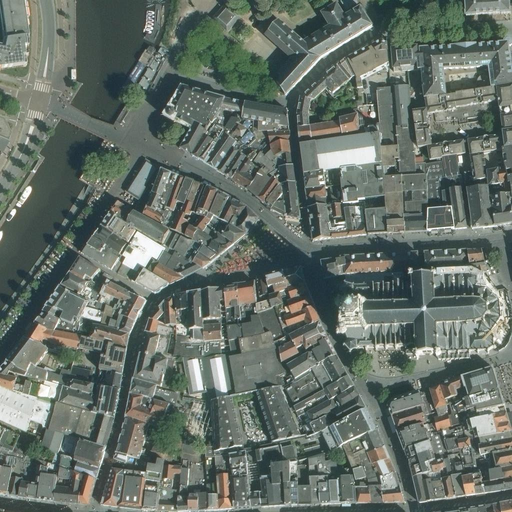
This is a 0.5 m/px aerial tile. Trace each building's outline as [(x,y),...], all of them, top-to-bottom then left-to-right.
[(4,50),(0,48),(0,68),(26,65),(25,64),(24,56),(27,56),(27,55),(26,47),(28,46),(26,37),(28,37),(25,19),(27,19),(24,0),(0,0),(0,1),(6,40),(4,50)] [(464,0),(465,2),(466,2),(466,13),(466,16),(475,16),(475,15),(501,14),(510,14),(511,14),(510,11),(508,0),(464,0)] [(226,4),(212,19),(227,32),(228,31),(238,19),(241,17),(230,7),(226,4)] [(321,59),(372,27),(360,7),(344,17),(336,5),(322,13),(330,26),(303,42),(279,21),(268,32),(265,35),(292,59),(278,74),(282,78),(277,83),(276,84),(284,95),(285,96),(285,95),(286,96),(321,59)] [(511,74),(510,58),(508,47),(510,46),(511,44),(511,42),(511,41),(510,39),(507,39),(504,41),(504,43),(477,46),(477,45),(455,47),(443,48),(427,49),(420,49),(422,70),(425,98),(446,95),(443,70),(488,67),(491,88),(496,88),(511,85),(511,74)] [(388,63),(387,50),(387,44),(386,44),(381,41),(372,46),(361,51),(358,53),(368,74),(375,70),(388,63)] [(126,81),(135,87),(156,52),(147,47),(126,81)] [(422,70),(420,49),(420,50),(417,50),(417,47),(392,49),(394,73),(408,71),(422,70)] [(368,74),(358,53),(352,56),(347,59),(356,77),(357,80),(363,77),(368,74)] [(200,69),(202,63),(192,58),(189,64),(200,69)] [(356,77),(347,59),(346,59),(337,67),(350,81),(356,77)] [(331,96),(350,81),(337,67),(324,78),(304,96),(301,98),(311,100),(315,101),(327,89),(331,92),(329,94),(331,96)] [(444,74),(447,94),(490,88),(487,68),(444,74)] [(427,190),(427,176),(426,176),(425,164),(416,165),(414,148),(413,135),(414,135),(412,117),(409,86),(406,86),(405,77),(395,78),(396,87),(393,88),(393,92),(393,94),(394,94),(399,160),(395,160),(396,167),(396,177),(396,178),(401,178),(402,193),(412,192),(412,200),(403,201),(405,233),(427,232),(428,224),(428,204),(428,191),(427,190)] [(511,85),(496,88),(498,101),(498,103),(499,109),(500,109),(511,106),(511,85)] [(224,127),(223,110),(221,110),(225,99),(184,87),(172,110),(171,110),(170,110),(170,111),(169,111),(168,112),(168,113),(167,114),(167,115),(168,115),(168,116),(168,117),(169,117),(169,118),(170,118),(171,119),(172,119),(173,119),(173,118),(192,128),(194,126),(207,133),(213,123),(224,127)] [(393,94),(393,92),(391,92),(391,94),(391,87),(376,88),(377,92),(378,105),(379,124),(380,124),(383,168),(396,167),(395,160),(399,160),(394,94),(393,94)] [(478,104),(477,98),(478,97),(481,96),(483,98),(483,103),(498,101),(496,88),(491,88),(446,96),(446,95),(425,98),(428,114),(442,112),(441,106),(443,104),(445,104),(447,105),(448,111),(456,109),(456,108),(478,104)] [(309,114),(311,100),(301,98),(297,115),(298,125),(309,123),(308,114),(309,114)] [(287,110),(245,103),(225,99),(221,110),(223,110),(227,111),(238,114),(240,120),(242,120),(254,123),(254,133),(267,132),(289,132),(287,110)] [(511,106),(500,109),(499,109),(500,118),(503,133),(511,131),(511,106)] [(360,137),(359,127),(358,114),(339,119),(340,122),(309,126),(309,123),(298,125),(300,141),(300,142),(311,141),(311,145),(360,137)] [(432,146),(429,131),(424,131),(422,130),(422,127),(423,126),(429,125),(428,114),(412,117),(414,135),(413,135),(414,148),(427,146),(432,146)] [(3,120),(0,118),(0,139),(7,143),(10,135),(3,120)] [(221,140),(206,164),(216,171),(217,171),(232,149),(233,148),(237,144),(238,145),(239,143),(247,148),(256,141),(254,133),(254,123),(242,120),(240,120),(232,118),(225,129),(224,128),(224,127),(218,125),(213,123),(207,133),(216,138),(218,140),(219,139),(221,140)] [(383,168),(380,124),(379,124),(359,127),(360,137),(311,145),(311,141),(300,142),(304,174),(305,178),(311,177),(311,175),(325,173),(329,172),(340,172),(341,171),(383,168)] [(192,157),(207,133),(194,126),(192,128),(180,150),(192,157)] [(511,148),(511,131),(503,133),(503,135),(505,150),(511,148)] [(267,132),(254,133),(256,141),(256,140),(257,141),(269,137),(271,145),(281,144),(291,143),(291,140),(289,132),(267,132)] [(199,161),(216,138),(207,133),(192,157),(199,161)] [(505,150),(503,135),(488,137),(489,143),(488,145),(485,145),(484,144),(483,138),(468,140),(470,155),(469,155),(470,156),(483,153),(501,150),(505,150)] [(206,164),(221,140),(219,139),(218,140),(216,138),(199,161),(206,164)] [(260,149),(257,141),(256,140),(256,141),(247,148),(241,151),(240,153),(225,176),(232,180),(245,158),(247,159),(249,157),(254,153),(256,155),(256,154),(260,149)] [(465,154),(463,141),(448,143),(449,149),(447,151),(445,151),(443,150),(442,144),(432,146),(427,146),(429,159),(442,157),(457,155),(465,154)] [(292,154),(291,143),(281,144),(271,145),(270,145),(272,153),(274,157),(281,156),(292,154)] [(268,178),(270,176),(267,172),(277,164),(273,157),(274,157),(272,153),(270,145),(266,145),(260,153),(254,162),(257,165),(263,170),(261,172),(248,191),(258,199),(271,181),(268,179),(268,178)] [(225,176),(240,153),(233,148),(232,149),(217,171),(225,176)] [(511,148),(505,150),(501,150),(502,159),(504,168),(506,178),(511,176),(511,148)] [(499,169),(497,159),(502,159),(501,150),(483,153),(470,156),(472,172),(473,181),(475,181),(486,179),(488,179),(488,177),(486,177),(485,172),(498,170),(499,169)] [(254,167),(253,165),(250,162),(252,161),(257,155),(256,154),(256,155),(254,153),(249,157),(247,159),(245,158),(232,180),(242,187),(249,176),(248,176),(253,169),(254,167)] [(293,166),(292,154),(281,156),(282,167),(293,166)] [(467,229),(457,155),(442,157),(443,163),(444,172),(445,178),(447,186),(448,191),(449,190),(451,206),(453,219),(455,230),(467,229)] [(511,208),(511,201),(510,184),(508,185),(506,178),(504,168),(502,159),(497,159),(499,169),(498,170),(500,185),(500,190),(503,209),(504,209),(504,210),(505,210),(505,211),(504,212),(503,213),(505,226),(511,225),(511,208)] [(159,168),(146,160),(127,192),(140,200),(159,168)] [(445,178),(444,172),(443,163),(425,164),(426,176),(427,176),(427,190),(428,191),(428,204),(428,224),(427,232),(455,230),(453,219),(451,206),(449,190),(448,191),(447,186),(445,178)] [(301,221),(293,166),(282,167),(279,168),(277,164),(267,172),(270,176),(279,186),(280,186),(282,185),(283,196),(284,204),(285,217),(285,218),(301,221)] [(263,170),(257,165),(256,166),(255,166),(254,167),(253,169),(248,176),(249,176),(242,187),(245,189),(248,191),(261,172),(263,170)] [(383,168),(341,171),(343,186),(343,205),(344,205),(353,204),(354,208),(356,207),(356,204),(358,204),(358,201),(365,200),(385,198),(384,178),(383,168)] [(158,209),(172,175),(162,171),(147,207),(156,212),(158,209)] [(472,172),(464,173),(465,183),(466,190),(478,188),(478,182),(475,183),(475,181),(473,181),(472,172)] [(325,189),(324,175),(325,175),(325,173),(311,175),(311,177),(305,178),(306,191),(325,189)] [(165,213),(179,177),(177,176),(172,175),(158,209),(165,213)] [(265,205),(280,186),(279,186),(270,176),(268,178),(268,179),(271,181),(258,199),(265,205)] [(180,197),(187,180),(179,177),(165,213),(158,209),(156,212),(147,207),(144,216),(164,226),(168,217),(171,210),(174,212),(180,197)] [(402,193),(401,178),(396,178),(396,177),(384,178),(385,198),(386,204),(386,209),(388,234),(388,235),(405,233),(403,201),(402,193)] [(492,203),(490,203),(488,192),(488,187),(486,179),(475,181),(475,183),(478,182),(478,188),(480,198),(480,205),(481,212),(482,220),(483,228),(495,227),(492,203)] [(182,213),(194,183),(187,180),(180,197),(174,212),(171,210),(168,217),(164,226),(170,230),(179,212),(182,213)] [(191,216),(201,186),(194,183),(182,213),(179,212),(170,230),(183,235),(191,216)] [(271,210),(283,196),(282,185),(280,186),(265,205),(271,210)] [(198,215),(208,189),(201,186),(191,216),(183,235),(186,236),(198,215)] [(330,219),(345,218),(345,215),(344,210),(343,205),(343,186),(331,187),(325,187),(325,189),(325,191),(326,199),(327,207),(308,208),(309,213),(309,215),(310,219),(313,242),(322,241),(333,239),(330,219)] [(60,208),(66,211),(72,197),(73,194),(73,191),(72,188),(70,190),(68,192),(66,195),(60,208)] [(480,198),(478,188),(466,190),(472,230),(479,229),(483,228),(482,220),(481,212),(480,205),(480,198)] [(208,220),(218,193),(208,189),(198,215),(186,236),(186,237),(193,241),(194,241),(199,232),(194,229),(202,217),(208,220)] [(495,197),(491,198),(492,203),(495,227),(496,227),(505,226),(503,213),(504,212),(505,211),(505,210),(504,210),(504,209),(503,209),(500,190),(495,191),(495,197)] [(327,207),(326,199),(325,191),(306,193),(308,208),(327,207)] [(219,221),(230,199),(220,193),(218,193),(208,220),(202,217),(194,229),(199,232),(203,234),(214,217),(217,219),(212,228),(211,228),(207,236),(214,240),(219,229),(221,221),(219,221)] [(284,204),(283,196),(271,210),(285,218),(285,217),(284,204)] [(238,207),(239,204),(230,199),(219,221),(221,221),(225,223),(221,230),(221,231),(226,233),(235,218),(233,217),(238,207)] [(127,225),(134,213),(132,211),(119,203),(117,205),(111,214),(127,225)] [(240,221),(247,209),(246,208),(239,204),(238,207),(233,217),(235,218),(240,221)] [(366,236),(362,208),(354,209),(358,237),(366,236)] [(246,235),(258,219),(247,209),(240,221),(235,218),(226,233),(224,238),(234,245),(246,235)] [(358,237),(354,209),(344,210),(345,215),(348,238),(358,237)] [(388,234),(386,209),(365,212),(368,236),(388,234)] [(162,245),(169,233),(134,213),(127,225),(132,227),(159,243),(162,245)] [(135,232),(130,229),(132,227),(127,225),(111,214),(102,226),(113,234),(128,244),(135,232)] [(348,238),(345,218),(330,219),(333,239),(348,238)] [(128,244),(113,234),(102,226),(93,238),(106,247),(120,256),(128,244)] [(224,238),(226,233),(221,231),(221,230),(219,229),(214,240),(213,242),(227,251),(234,245),(224,238)] [(203,269),(190,262),(184,258),(174,252),(169,249),(176,235),(169,232),(169,233),(162,245),(161,247),(166,250),(158,262),(184,279),(202,270),(203,269)] [(213,242),(214,240),(207,236),(203,234),(199,232),(194,241),(193,241),(193,242),(194,243),(193,246),(199,249),(201,246),(206,249),(208,253),(217,259),(227,251),(213,242)] [(170,286),(147,272),(144,271),(145,270),(152,258),(158,262),(166,250),(161,247),(157,245),(137,233),(122,257),(126,260),(123,265),(137,273),(135,276),(132,282),(155,295),(169,286),(170,286)] [(193,246),(194,243),(193,242),(187,241),(181,238),(176,235),(169,249),(174,252),(184,258),(193,246)] [(101,255),(106,247),(93,238),(88,247),(101,255)] [(208,253),(206,249),(201,246),(199,249),(193,246),(184,258),(190,262),(196,253),(211,264),(217,259),(208,253)] [(120,256),(106,247),(101,255),(88,247),(83,254),(112,271),(121,256),(120,256)] [(484,261),(481,250),(467,251),(469,258),(468,258),(469,263),(469,264),(484,261)] [(454,266),(453,251),(434,253),(436,267),(454,266)] [(469,258),(467,251),(453,251),(454,266),(463,266),(463,258),(468,258),(469,258)] [(211,264),(196,253),(190,262),(203,269),(210,265),(211,264)] [(420,270),(417,253),(396,255),(397,272),(420,270)] [(436,267),(434,253),(424,253),(425,268),(436,267)] [(382,273),(381,255),(366,256),(367,274),(382,273)] [(397,272),(396,255),(381,255),(382,273),(397,272)] [(367,274),(366,256),(347,257),(345,258),(346,265),(343,265),(345,275),(367,274)] [(80,258),(70,274),(81,280),(87,283),(90,283),(105,292),(111,284),(109,283),(112,278),(104,273),(100,270),(80,258)] [(345,275),(343,265),(337,265),(336,259),(322,261),(324,280),(325,279),(345,275)] [(487,273),(484,261),(469,264),(469,263),(470,269),(474,268),(477,275),(487,273)] [(182,280),(162,266),(159,265),(154,262),(147,272),(170,286),(182,280)] [(137,273),(123,265),(118,274),(132,282),(135,276),(137,273)] [(305,283),(301,268),(283,272),(287,288),(288,288),(305,283)] [(502,301),(500,299),(499,300),(494,296),(495,295),(494,295),(495,294),(494,294),(493,293),(493,294),(488,289),(489,287),(488,286),(487,286),(486,288),(481,288),(481,287),(482,286),(482,285),(480,284),(479,278),(481,277),(481,276),(480,276),(478,277),(473,274),(473,272),(472,271),(471,272),(471,273),(465,273),(465,272),(464,270),(463,271),(463,274),(455,274),(455,272),(454,271),(453,272),(453,274),(445,275),(445,273),(444,272),(443,273),(443,275),(437,275),(436,273),(435,272),(432,272),(432,275),(414,276),(414,273),(412,273),(411,274),(409,274),(402,275),(402,277),(395,277),(395,275),(393,275),(393,277),(384,277),(384,284),(383,284),(383,286),(381,286),(381,284),(375,284),(375,286),(375,284),(372,284),(372,286),(365,286),(365,284),(363,284),(363,286),(355,286),(355,284),(353,284),(353,286),(347,284),(346,282),(344,282),(345,284),(344,284),(341,283),(339,283),(338,285),(338,288),(341,289),(341,290),(340,290),(340,292),(342,292),(345,296),(342,305),(339,301),(336,301),(335,303),(335,305),(339,310),(339,312),(338,313),(339,313),(340,313),(341,315),(343,315),(344,315),(344,322),(342,322),(341,323),(340,324),(339,324),(338,325),(340,326),(340,328),(336,332),(336,335),(338,337),(340,337),(341,336),(343,337),(346,336),(348,341),(345,345),(343,346),(343,348),(346,347),(348,350),(350,352),(349,355),(352,355),(352,353),(356,351),(358,351),(358,349),(365,349),(365,351),(368,351),(368,349),(376,348),(376,350),(378,350),(378,348),(386,348),(386,350),(388,350),(388,348),(395,348),(395,350),(398,350),(398,348),(405,347),(406,353),(406,355),(413,354),(413,356),(416,356),(416,358),(419,358),(419,356),(436,355),(436,357),(437,359),(438,361),(441,360),(442,361),(443,361),(443,360),(446,360),(446,361),(447,361),(447,360),(450,360),(450,361),(451,361),(451,360),(454,360),(455,361),(456,361),(455,360),(459,360),(459,361),(460,361),(460,360),(469,359),(470,360),(471,360),(470,358),(470,356),(488,355),(489,354),(489,352),(493,349),(495,350),(496,349),(494,347),(494,342),(495,341),(496,340),(495,339),(493,336),(493,335),(492,333),(496,327),(496,328),(497,327),(497,328),(497,327),(498,326),(497,326),(500,320),(502,321),(503,320),(503,319),(501,318),(501,312),(501,311),(502,310),(501,310),(501,309),(500,309),(500,302),(502,301)] [(290,309),(288,303),(283,304),(280,293),(288,290),(288,288),(287,288),(283,272),(266,277),(268,288),(273,287),(275,295),(269,296),(270,301),(257,305),(256,305),(257,314),(257,317),(251,317),(251,323),(242,325),(243,332),(259,326),(257,320),(290,309)] [(62,286),(60,288),(80,298),(89,303),(86,309),(83,318),(86,319),(96,322),(102,323),(103,323),(105,314),(98,312),(105,293),(106,292),(105,292),(90,283),(87,283),(81,280),(70,274),(62,286)] [(268,296),(264,278),(257,280),(259,298),(268,296)] [(256,305),(257,305),(257,303),(255,283),(237,286),(242,325),(251,323),(251,317),(257,317),(257,314),(256,305)] [(309,294),(305,285),(305,283),(288,288),(288,290),(280,293),(283,304),(288,303),(291,301),(291,300),(309,294)] [(146,302),(111,284),(105,292),(106,292),(105,293),(141,311),(146,302)] [(243,332),(242,325),(237,286),(225,288),(225,297),(225,301),(226,306),(227,326),(229,341),(233,341),(234,344),(235,353),(241,351),(239,340),(244,339),(243,332)] [(47,307),(43,312),(60,320),(61,320),(72,325),(75,320),(81,323),(83,318),(86,309),(89,303),(80,298),(60,288),(47,307)] [(222,288),(220,289),(202,292),(201,293),(203,330),(204,342),(191,341),(191,338),(183,337),(183,334),(176,333),(176,335),(176,341),(174,357),(173,358),(183,359),(223,357),(224,357),(224,356),(223,356),(223,355),(222,356),(220,341),(222,341),(220,302),(223,301),(225,301),(225,297),(225,288),(222,288)] [(105,293),(98,312),(105,314),(106,306),(121,313),(120,316),(136,323),(141,311),(105,293)] [(203,330),(201,293),(190,294),(192,316),(189,316),(189,330),(203,330)] [(192,316),(190,294),(186,295),(175,297),(177,326),(176,333),(183,334),(183,337),(191,338),(191,341),(204,342),(203,330),(189,330),(189,316),(192,316)] [(177,326),(175,297),(165,303),(152,318),(158,321),(160,322),(160,324),(169,327),(177,326)] [(300,311),(314,307),(310,297),(306,299),(306,298),(299,300),(301,304),(292,307),(291,304),(288,303),(290,309),(257,320),(259,326),(243,332),(244,339),(252,338),(251,336),(269,330),(267,326),(301,314),(300,311)] [(102,323),(102,325),(117,329),(131,333),(136,323),(120,316),(121,313),(106,306),(105,314),(103,323),(102,323)] [(224,357),(223,357),(224,360),(231,396),(232,396),(232,397),(236,396),(256,392),(279,388),(280,387),(285,386),(279,376),(283,374),(281,364),(279,349),(278,342),(307,327),(319,322),(321,321),(314,307),(300,311),(301,314),(267,326),(269,330),(251,336),(252,338),(244,339),(239,340),(241,351),(235,353),(236,355),(236,358),(232,358),(232,355),(228,355),(224,356),(224,357)] [(60,320),(43,312),(39,319),(56,327),(60,320)] [(176,335),(176,333),(177,326),(169,327),(160,324),(160,322),(158,321),(152,318),(150,320),(146,332),(154,336),(170,340),(170,339),(169,339),(170,334),(176,335)] [(56,327),(39,319),(34,325),(47,330),(54,332),(56,327)] [(292,343),(322,329),(319,322),(307,327),(278,342),(279,349),(291,343),(293,347),(294,347),(292,343)] [(81,337),(54,332),(47,330),(34,325),(25,339),(41,346),(41,345),(48,351),(69,356),(71,348),(79,350),(82,337),(81,337)] [(127,348),(130,335),(131,333),(117,329),(102,325),(101,327),(93,326),(90,339),(105,343),(127,348)] [(299,354),(296,349),(303,346),(306,351),(327,339),(322,329),(292,343),(294,347),(293,347),(291,343),(279,349),(281,364),(287,361),(299,354)] [(173,358),(174,357),(166,355),(170,340),(154,336),(146,332),(141,354),(150,356),(149,361),(153,362),(152,368),(165,372),(167,360),(173,362),(173,361),(173,358)] [(127,348),(105,343),(90,339),(81,337),(82,337),(79,350),(103,354),(100,371),(105,371),(104,374),(107,375),(107,372),(122,375),(127,348)] [(36,367),(48,351),(41,345),(41,346),(25,339),(7,361),(18,369),(19,369),(27,373),(25,377),(44,382),(44,381),(47,372),(47,371),(36,367)] [(323,363),(336,356),(327,339),(306,351),(299,354),(287,361),(289,365),(287,366),(295,380),(323,363)] [(168,389),(175,362),(173,361),(173,362),(167,360),(165,372),(152,368),(153,362),(149,361),(150,356),(141,354),(134,380),(157,387),(168,389)] [(324,390),(348,377),(336,356),(323,363),(295,380),(285,386),(280,387),(281,391),(286,389),(296,407),(314,396),(324,390)] [(231,396),(223,357),(183,359),(190,396),(208,393),(210,403),(211,403),(227,403),(227,402),(233,402),(232,397),(232,396),(231,396)] [(18,369),(7,361),(1,369),(0,370),(0,374),(6,376),(8,374),(9,372),(15,374),(25,377),(27,373),(19,369),(18,369)] [(72,367),(68,378),(73,381),(90,384),(93,372),(72,367)] [(462,388),(463,400),(499,389),(493,368),(460,378),(463,388),(462,388)] [(120,390),(122,375),(107,372),(107,375),(104,374),(105,371),(100,371),(97,386),(120,390)] [(92,395),(95,385),(90,384),(73,381),(68,378),(68,379),(66,378),(63,377),(55,375),(47,372),(44,381),(64,387),(63,390),(59,404),(92,413),(95,402),(94,402),(95,399),(92,398),(93,395),(92,395)] [(6,376),(0,374),(0,387),(29,396),(32,383),(26,381),(24,387),(15,385),(17,379),(6,376)] [(298,417),(354,387),(348,377),(324,390),(314,396),(296,407),(295,408),(298,417)] [(441,385),(440,386),(445,401),(446,405),(463,401),(463,400),(462,388),(463,388),(460,378),(452,381),(445,384),(443,384),(441,385)] [(178,396),(177,394),(165,391),(133,382),(133,385),(131,394),(170,405),(172,398),(173,398),(178,396)] [(115,419),(120,390),(97,386),(95,385),(92,395),(93,395),(92,398),(95,399),(94,402),(95,402),(92,413),(115,419)] [(445,401),(440,386),(430,390),(437,413),(438,416),(445,415),(447,409),(446,405),(445,401)] [(49,431),(57,403),(38,398),(38,399),(37,399),(29,396),(0,387),(0,420),(27,432),(30,421),(42,425),(43,429),(44,430),(49,431)] [(300,437),(281,391),(280,387),(279,388),(256,392),(273,443),(300,437)] [(317,421),(359,397),(354,387),(298,417),(302,427),(312,423),(317,421)] [(504,406),(499,389),(463,400),(463,401),(446,405),(447,409),(445,415),(448,428),(462,424),(459,417),(504,406)] [(435,414),(431,400),(423,403),(420,393),(390,404),(388,407),(391,416),(423,407),(425,414),(425,416),(435,414)] [(131,394),(126,418),(127,418),(149,426),(153,427),(162,431),(164,432),(165,429),(171,432),(178,413),(172,411),(174,407),(170,405),(131,394)] [(322,432),(366,409),(359,397),(317,421),(312,423),(302,427),(307,438),(322,433),(322,432)] [(213,447),(205,447),(205,464),(205,468),(228,466),(223,449),(230,448),(234,448),(238,448),(242,447),(242,446),(233,402),(227,402),(227,403),(211,403),(213,447)] [(106,448),(115,419),(92,413),(59,404),(57,403),(49,431),(81,440),(106,448)] [(462,424),(506,413),(504,406),(459,417),(462,424)] [(425,414),(423,407),(391,416),(392,416),(394,423),(425,414)] [(377,431),(373,424),(372,421),(369,416),(366,409),(322,432),(322,433),(323,435),(323,436),(325,441),(326,442),(328,446),(331,452),(332,452),(344,447),(377,431)] [(479,439),(511,432),(506,413),(462,424),(448,428),(442,430),(448,452),(459,449),(458,441),(469,439),(479,439)] [(435,422),(433,418),(436,417),(435,414),(425,416),(425,414),(394,423),(395,425),(398,433),(412,427),(413,428),(422,425),(427,424),(435,422)] [(448,452),(442,430),(448,428),(445,415),(438,416),(433,418),(435,422),(438,432),(430,434),(432,442),(431,443),(432,448),(433,452),(436,462),(436,463),(443,461),(450,459),(450,456),(448,452)] [(147,434),(149,426),(127,418),(124,428),(147,434)] [(432,442),(430,434),(427,424),(422,425),(413,428),(412,427),(398,433),(404,451),(431,443),(432,442)] [(17,443),(20,436),(0,427),(0,448),(9,451),(9,453),(7,456),(15,458),(25,461),(27,457),(28,457),(29,454),(28,454),(29,449),(17,443)] [(147,434),(124,428),(120,442),(116,453),(128,457),(147,463),(148,463),(150,454),(149,454),(149,453),(145,451),(145,450),(142,449),(143,447),(145,442),(149,443),(155,445),(157,437),(147,434)] [(106,448),(81,440),(49,431),(44,430),(42,438),(38,437),(33,448),(55,454),(72,458),(75,459),(75,461),(78,462),(100,469),(106,448)] [(171,447),(173,437),(164,432),(162,431),(158,440),(155,447),(153,447),(151,459),(158,460),(164,462),(168,446),(171,447)] [(367,454),(384,448),(377,431),(344,447),(352,467),(353,470),(360,468),(359,463),(361,462),(359,456),(367,453),(367,454)] [(511,440),(511,433),(511,432),(479,439),(469,439),(458,441),(459,449),(479,447),(511,440)] [(165,511),(178,511),(181,465),(176,465),(176,468),(167,467),(167,462),(171,463),(175,447),(182,450),(183,440),(173,437),(171,447),(168,446),(164,462),(165,462),(164,466),(166,467),(160,511),(165,511)] [(181,465),(178,511),(188,511),(189,495),(190,481),(190,470),(191,467),(193,455),(199,456),(199,445),(183,440),(182,450),(182,453),(182,463),(181,465)] [(511,449),(511,440),(479,447),(459,449),(448,452),(450,456),(461,454),(462,460),(511,449)] [(433,452),(432,448),(431,443),(404,451),(408,460),(433,452)] [(208,494),(207,485),(205,470),(205,447),(199,445),(199,456),(199,463),(199,480),(200,501),(200,511),(208,511),(208,494)] [(297,462),(293,447),(282,449),(281,446),(274,447),(256,451),(258,462),(262,493),(259,493),(261,508),(285,506),(285,492),(285,487),(284,480),(282,464),(289,463),(290,463),(290,464),(297,463),(297,462)] [(0,454),(2,455),(7,456),(9,453),(9,451),(0,448),(0,454)] [(230,448),(223,449),(228,466),(231,466),(231,467),(232,476),(232,477),(231,477),(232,496),(233,496),(234,503),(234,504),(234,510),(241,509),(255,508),(261,508),(259,493),(253,494),(250,494),(249,485),(251,485),(249,464),(248,465),(246,453),(245,453),(244,453),(239,454),(238,448),(234,448),(230,448)] [(390,461),(384,448),(367,454),(367,453),(359,456),(361,462),(359,463),(360,468),(363,468),(390,461)] [(511,467),(511,449),(462,460),(463,462),(465,474),(463,474),(464,477),(481,473),(483,473),(483,472),(487,471),(489,471),(511,467)] [(339,478),(337,469),(332,452),(331,452),(311,458),(309,459),(309,460),(309,467),(323,465),(324,467),(326,467),(330,505),(341,504),(339,478)] [(436,462),(433,452),(408,460),(410,466),(411,468),(436,462)] [(127,464),(128,457),(116,453),(114,460),(127,464)] [(14,466),(15,458),(7,456),(2,455),(0,454),(0,490),(5,464),(14,466)] [(69,470),(72,458),(55,454),(52,465),(69,470)] [(468,496),(464,477),(463,474),(465,474),(463,462),(462,460),(461,454),(450,456),(450,459),(453,472),(451,472),(456,498),(468,496)] [(199,480),(199,463),(199,456),(193,455),(191,467),(190,470),(190,481),(192,481),(192,494),(189,495),(188,511),(190,511),(200,511),(200,501),(199,480)] [(144,481),(147,463),(128,457),(127,464),(120,508),(140,511),(144,481)] [(21,498),(27,462),(25,461),(15,458),(14,466),(8,496),(21,498)] [(311,505),(310,479),(309,467),(309,460),(309,459),(297,462),(297,463),(297,465),(298,506),(311,505)] [(436,462),(430,463),(433,474),(440,472),(442,480),(445,500),(456,498),(451,472),(453,472),(450,459),(444,461),(436,463),(436,462)] [(120,508),(127,464),(114,460),(102,506),(120,508)] [(159,491),(164,466),(165,462),(164,462),(158,460),(157,467),(149,465),(145,488),(143,511),(158,511),(161,493),(161,491),(159,491)] [(380,477),(396,474),(390,461),(363,468),(368,481),(371,504),(383,504),(381,491),(383,490),(382,487),(380,477)] [(30,500),(35,465),(35,464),(27,462),(21,498),(30,500)] [(57,478),(70,480),(71,471),(69,470),(52,465),(44,462),(43,468),(55,472),(58,473),(57,477),(57,478)] [(97,480),(100,469),(78,462),(77,468),(75,467),(75,465),(71,464),(69,470),(71,471),(74,473),(75,473),(97,480)] [(285,487),(285,492),(285,506),(291,506),(291,491),(288,491),(288,484),(290,484),(290,465),(290,464),(290,463),(289,463),(282,464),(284,480),(285,487)] [(430,463),(411,468),(413,478),(429,474),(429,475),(433,474),(430,463)] [(8,496),(14,466),(5,464),(0,490),(0,495),(7,497),(8,496)] [(40,501),(43,468),(35,465),(30,500),(35,501),(40,501)] [(298,506),(297,465),(290,465),(290,484),(288,484),(288,491),(291,491),(291,506),(296,506),(298,506)] [(323,465),(309,467),(310,479),(319,478),(321,505),(330,505),(326,467),(324,467),(323,465)] [(228,466),(205,468),(205,470),(207,485),(213,485),(213,496),(218,496),(218,505),(217,505),(218,511),(232,510),(234,510),(234,504),(234,503),(233,496),(232,496),(231,477),(232,477),(232,476),(231,467),(231,466),(228,466)] [(371,504),(368,481),(363,468),(360,468),(353,470),(352,467),(350,468),(354,484),(355,484),(357,504),(360,504),(371,504)] [(511,478),(511,467),(489,471),(490,482),(511,478)] [(55,503),(57,478),(57,477),(54,477),(55,472),(43,468),(40,501),(55,503)] [(354,484),(350,468),(343,469),(343,468),(337,469),(339,478),(341,504),(357,504),(355,484),(354,484)] [(97,480),(75,473),(74,473),(71,471),(70,480),(82,483),(79,505),(87,506),(90,504),(97,480)] [(445,500),(442,480),(440,472),(433,474),(429,475),(435,502),(445,500)] [(479,481),(482,480),(481,473),(464,477),(468,496),(475,495),(474,488),(475,488),(473,481),(478,480),(479,481)] [(400,487),(396,474),(380,477),(382,487),(383,490),(400,487)] [(435,502),(429,475),(429,474),(413,478),(419,502),(420,503),(421,504),(435,502)] [(67,504),(70,480),(57,478),(55,503),(67,504)] [(319,478),(310,479),(311,505),(321,505),(319,478)] [(511,478),(490,482),(485,483),(487,493),(511,489),(511,478)] [(82,483),(70,480),(67,504),(79,505),(82,483)] [(487,493),(485,483),(483,483),(482,480),(479,481),(478,480),(473,481),(475,488),(474,488),(475,495),(487,493)] [(213,485),(207,485),(208,494),(208,511),(218,511),(217,505),(218,505),(218,496),(213,496),(213,485)] [(400,487),(383,490),(381,491),(383,504),(405,504),(400,487)] [(511,511),(511,502),(500,505),(501,511),(511,511)]
